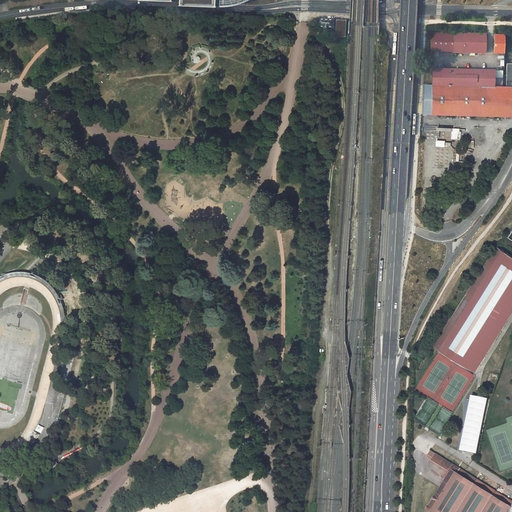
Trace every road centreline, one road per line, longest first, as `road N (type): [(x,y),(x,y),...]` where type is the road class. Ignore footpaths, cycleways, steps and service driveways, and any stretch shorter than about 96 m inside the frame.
road 1 (primary): [(405,0),(380,417)]
road 2 (primary): [(408,5),(396,20),(391,80),(380,417)]
road 3 (primary): [(392,396),(424,302),(511,172)]
road 4 (primary): [(400,217),(412,0)]
road 5 (primary): [(392,396),(400,217)]
road 6 (primary): [(511,154),(448,237),(400,217)]
